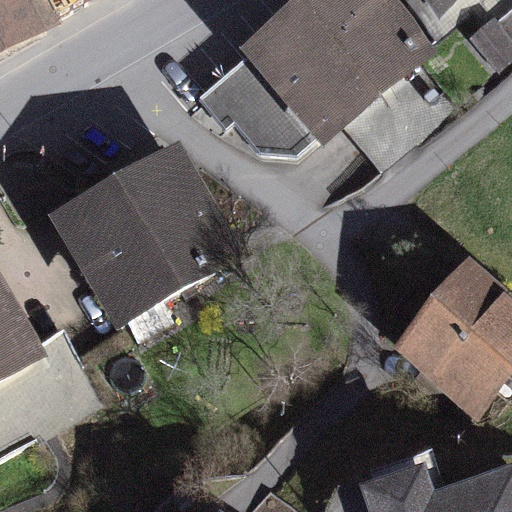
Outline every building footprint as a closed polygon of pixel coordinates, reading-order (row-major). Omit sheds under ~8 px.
[(0,0),(0,65),(45,40),(22,0),(0,0)] [(42,0),(58,27),(104,0),(42,0)] [(254,66),(211,102),(260,159),(300,160),(319,140),(329,141),(417,64),(360,0),(341,0),(265,66),(254,66)] [(431,0),(442,12),(456,0),(431,0)] [(511,43),(497,28),(477,47),(501,73),(511,63),(511,43)] [(125,185),(59,222),(141,350),(173,328),(161,308),(227,268),(172,173),(147,189),(125,185)] [(511,313),(472,281),(406,361),(437,386),(426,399),(445,415),(456,402),(476,418),(511,374),(511,313)] [(0,318),(0,465),(103,403),(66,341),(44,354),(52,367),(35,377),(0,318)] [(423,476),(364,497),(369,511),(511,511),(511,476),(433,505),(423,476)]
